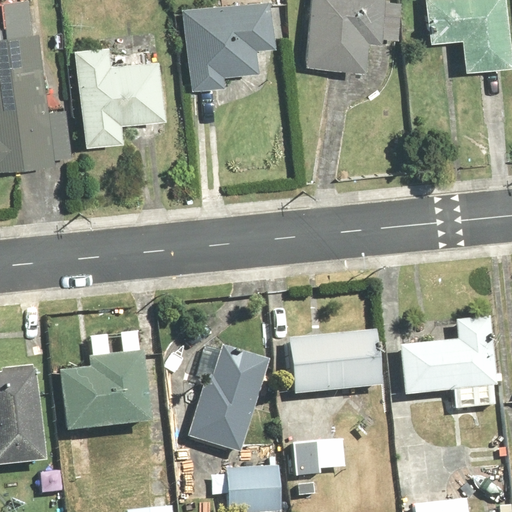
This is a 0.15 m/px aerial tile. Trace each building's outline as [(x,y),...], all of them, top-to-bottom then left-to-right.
[(0,171),(61,162),(35,0),(33,0),(1,5),(4,25),(0,25),(0,171)] [(314,0),(310,67),(373,69),(374,44),(388,44),(388,40),(403,40),(404,3),(391,2),(390,0),(314,0)] [(420,48),(453,46),(454,79),(498,77),(496,0),(469,0),(419,3),(420,48)] [(276,2),(187,10),(197,89),(228,85),(227,77),(263,72),(260,49),(282,46),(276,2)] [(114,45),(78,50),(90,146),(129,142),(127,124),(172,119),(165,61),(117,67),(114,45)] [(396,350),(396,398),(488,398),(488,326),(453,326),(453,349),(396,350)] [(61,369),(66,432),(159,423),(152,350),(144,351),(143,332),(84,337),(86,367),(61,369)] [(295,338),(298,393),(386,387),(383,332),(295,338)] [(191,436),(245,453),(275,361),(221,344),(191,436)] [(41,366),(0,370),(0,466),(53,460),(41,366)] [(346,440),(296,444),(299,477),(325,475),(325,471),(348,470),(346,440)] [(284,467),(228,468),(229,511),(275,511),(285,511),(284,467)]
